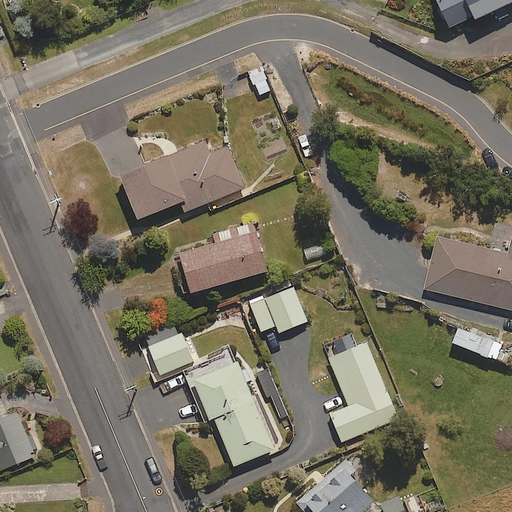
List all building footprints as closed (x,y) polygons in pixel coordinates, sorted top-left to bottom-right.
[(511,0),(435,0),(449,28),(472,17),(475,22),(511,3),(511,0)] [(271,91),(261,68),(249,73),(259,96),(271,91)] [(209,154),(204,142),(119,178),(137,221),(180,203),(184,212),(243,187),(226,147),(209,154)] [(265,271),(251,222),(216,232),(219,241),(177,253),(188,293),(265,271)] [(511,243),(509,258),(438,240),(425,291),(511,312),(511,243)] [(307,323),(293,287),(249,303),(261,332),(276,327),(279,333),(307,323)] [(502,345),(460,328),(453,343),(496,361),(502,345)] [(194,362),(182,333),(146,348),(159,378),(194,362)] [(366,343),(329,359),(349,408),(330,415),(342,443),(397,420),(366,343)] [(274,451),(234,356),(189,375),(209,421),(214,419),(233,468),(274,451)] [(0,469),(34,456),(17,414),(0,420),(0,469)] [(357,473),(347,461),(297,504),(303,511),(379,511),(351,479),(357,473)] [(404,511),(399,498),(380,506),(382,511),(404,511)]
